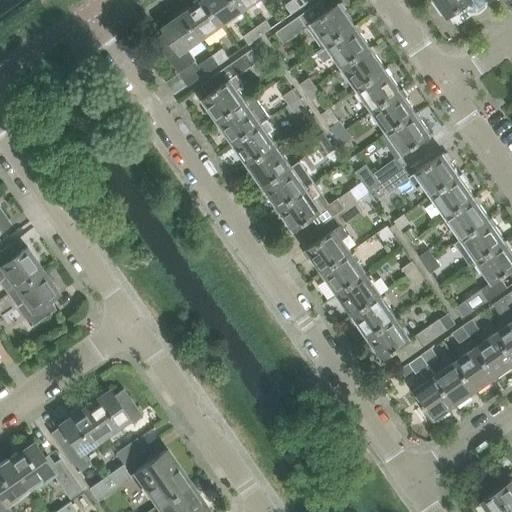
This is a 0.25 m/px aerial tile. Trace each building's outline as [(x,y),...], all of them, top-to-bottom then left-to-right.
[(202,41),(222,27),(203,0),(183,14),(202,41)] [(203,0),(222,27),(243,13),(234,0),(203,0)] [(234,0),(243,13),(261,0),(234,0)] [(292,13),(300,8),(295,0),(291,0),(285,4),(292,13)] [(435,0),(448,18),(452,15),(459,25),(480,10),(494,0),(435,0)] [(317,53),(356,26),(340,3),(328,12),(320,1),(276,32),(284,43),(308,26),(322,47),(316,52),(317,53)] [(190,50),(202,41),(183,14),(162,29),(164,32),(156,38),(179,72),(197,60),(190,50)] [(254,28),(259,36),(272,27),(266,19),(254,28)] [(342,68),(371,48),(356,26),(317,53),(323,61),(333,55),(342,68)] [(249,43),(259,36),(254,28),(244,35),(249,43)] [(238,75),(254,64),(261,59),(253,48),(202,84),(209,95),(202,99),(218,122),(246,102),(231,80),(232,79),(238,88),(244,84),(238,75)] [(212,56),(218,65),(229,57),(223,48),(212,56)] [(357,90),(386,70),(371,48),(342,68),(357,90)] [(189,85),(218,65),(212,56),(200,64),(197,60),(179,72),(189,85)] [(373,112),(402,92),(386,70),(357,90),(373,112)] [(306,93),(317,86),(310,76),(300,83),(306,93)] [(317,86),(306,93),(311,100),(322,93),(317,86)] [(290,104),(299,98),(292,89),(283,95),(290,104)] [(388,134),(417,114),(402,92),(373,112),(386,131),(388,134)] [(260,122),(268,116),(270,115),(256,96),(246,102),(218,122),(233,144),(261,124),(260,122)] [(299,98),(290,104),(295,112),(304,105),(299,98)] [(389,146),(394,142),(404,156),(433,136),(417,114),(388,134),(386,131),(381,135),(389,146)] [(260,122),(261,124),(233,144),(248,165),(277,145),(267,132),(276,127),(268,116),(260,122)] [(336,137),(347,130),(340,120),(330,127),(336,137)] [(336,137),(341,144),(352,137),(347,130),(336,137)] [(319,149),(330,141),(323,132),(313,139),(319,149)] [(324,156),(335,149),(330,141),(319,149),(324,156)] [(264,187),(292,167),(277,145),(248,165),(264,187)] [(372,191),(405,168),(398,157),(371,175),(356,154),(347,160),(362,181),(362,182),(369,191),(371,190),(372,191)] [(431,196),(460,176),(445,154),(412,177),(412,178),(417,186),(422,182),(431,196)] [(307,189),(306,188),(292,167),(264,187),(279,209),(307,189)] [(412,177),(405,168),(372,191),(375,196),(386,189),(389,194),(412,178),(412,177)] [(447,219),(476,199),(460,176),(431,196),(447,219)] [(323,212),(313,198),(320,193),(313,183),(306,188),(307,189),(279,209),(295,231),(323,212)] [(342,226),(373,205),(366,195),(358,200),(334,217),(341,226),(341,225),(342,226)] [(462,240),(491,220),(476,199),(447,219),(462,240)] [(0,210),(0,243),(0,228),(8,223),(0,210)] [(394,220),(395,221),(400,229),(410,222),(404,213),(394,220)] [(477,262),(506,242),(491,220),(462,240),(477,262)] [(348,236),(342,226),(341,225),(341,226),(307,249),(323,272),(351,252),(343,240),(348,236)] [(384,240),(394,233),(388,225),(378,232),(384,240)] [(44,268),(29,245),(40,238),(33,228),(0,250),(0,279),(1,280),(9,292),(44,268)] [(493,284),(502,278),(511,270),(511,250),(506,242),(477,262),(491,282),(493,284)] [(426,265),(437,258),(430,248),(419,255),(426,265)] [(338,294),(367,274),(351,252),(323,272),(338,294)] [(437,258),(426,265),(431,272),(441,264),(437,258)] [(409,276),(419,270),(412,260),(403,267),(409,276)] [(44,268),(9,292),(18,305),(32,325),(57,308),(50,298),(60,291),(44,268)] [(419,270),(409,276),(414,283),(424,277),(419,270)] [(353,315),(382,296),(367,274),(338,294),(353,315)] [(463,318),(495,296),(508,287),(502,278),(493,284),(491,282),(455,307),(463,318)] [(368,337),(397,317),(382,296),(353,315),(368,337)] [(501,315),(511,308),(504,298),(494,305),(501,315)] [(397,317),(368,337),(385,360),(397,352),(403,360),(456,323),(448,312),(411,338),(397,317)] [(463,327),(470,336),(480,329),(473,320),(463,327)] [(511,352),(511,322),(498,333),(511,352)] [(460,343),(470,336),(463,327),(453,334),(460,343)] [(498,376),(511,366),(511,352),(498,333),(477,347),(498,376)] [(477,390),(498,376),(477,347),(457,361),(477,390)] [(422,355),(429,365),(439,358),(432,348),(422,355)] [(408,379),(429,365),(422,355),(401,370),(408,379)] [(457,405),(477,390),(457,361),(436,375),(457,405)] [(435,420),(457,405),(436,375),(414,391),(435,420)] [(84,407),(104,437),(129,419),(132,423),(142,416),(123,387),(112,395),(109,390),(84,407)] [(60,448),(77,473),(88,466),(79,454),(104,437),(84,407),(59,424),(70,440),(60,448)] [(124,465),(144,451),(136,440),(116,454),(124,465)] [(8,459),(32,492),(54,477),(70,499),(82,490),(60,459),(50,466),(33,442),(8,459)] [(158,505),(188,485),(165,451),(135,472),(158,505)] [(13,511),(10,507),(32,492),(8,459),(0,464),(0,499),(0,500),(0,511),(13,511)] [(89,489),(97,502),(131,479),(122,466),(101,481),(89,489)] [(489,511),(510,511),(511,511),(511,481),(482,502),(489,511)] [(162,511),(206,511),(188,485),(158,505),(162,511)] [(76,511),(70,502),(55,511),(76,511)]
